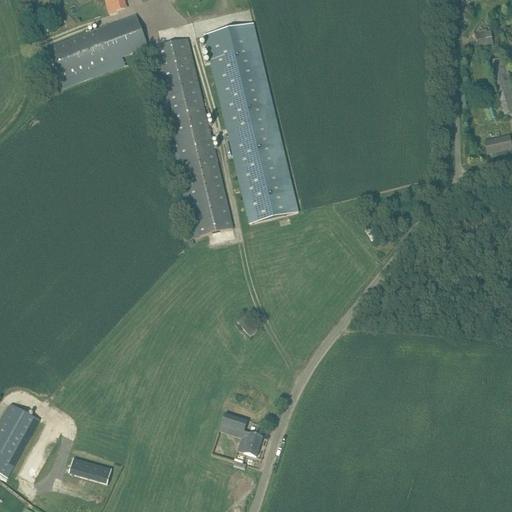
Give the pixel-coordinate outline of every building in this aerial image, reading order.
[(113,0),(117,12),(125,9),(122,0),(113,0)] [(136,16),(48,49),(61,82),(148,49),(136,16)] [(254,26),(205,38),(250,225),(298,214),(254,26)] [(491,32),(484,33),(475,35),(477,48),(493,45),(491,32)] [(187,40),(155,48),(200,237),(232,229),(187,40)] [(511,86),(504,58),(498,60),(489,63),(504,116),(511,113),(511,86)] [(487,101),(492,119),(496,118),(491,99),(487,101)] [(511,150),(509,138),(485,143),(488,155),(511,150)] [(0,425),(0,475),(8,479),(39,421),(11,406),(0,425)] [(244,433),(247,422),(224,415),(221,427),(244,433)] [(244,455),(256,458),(262,438),(246,433),(243,443),(247,444),(244,455)] [(108,486),(113,469),(74,459),(70,476),(108,486)] [(24,511),(30,502),(18,495),(9,491),(1,505),(14,511),(24,511)]
